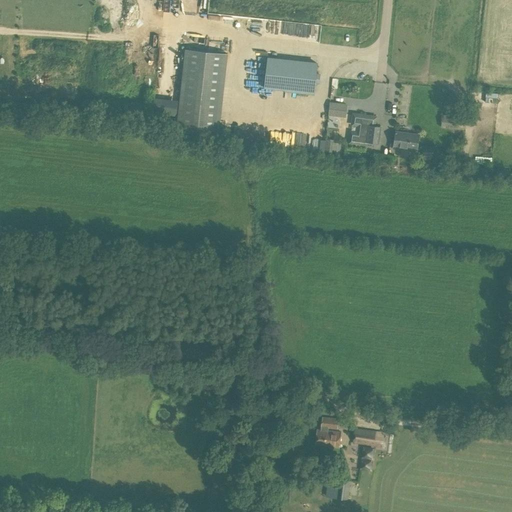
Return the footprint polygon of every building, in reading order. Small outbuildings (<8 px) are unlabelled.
[(188,48),(178,134),(221,139),(231,53),(188,48)] [(318,63),(269,57),(266,76),(265,87),(315,93),(316,82),(320,82),(321,74),(317,74),(318,63)] [(331,97),(369,98),(369,85),(331,84),(331,97)] [(346,111),(347,104),(331,102),(329,116),(335,117),(336,110),(346,111)] [(352,132),(350,145),(376,148),(376,145),(381,145),(383,128),(378,127),(379,117),(353,113),(352,127),(358,127),(357,133),(352,132)] [(442,114),(441,127),(459,129),(461,116),(442,114)] [(395,132),(393,146),(417,149),(419,135),(395,132)] [(322,417),(320,428),(336,430),(338,419),(322,417)] [(355,429),(353,443),(376,446),(378,432),(355,429)] [(316,430),(314,446),(339,449),(341,432),(316,430)] [(400,443),(402,432),(393,430),(392,442),(400,443)] [(224,433),(223,448),(235,449),(235,439),(232,439),(232,434),(224,433)] [(221,452),(220,467),(233,468),(234,454),(221,452)] [(328,478),(326,497),(349,500),(351,481),(328,478)]
